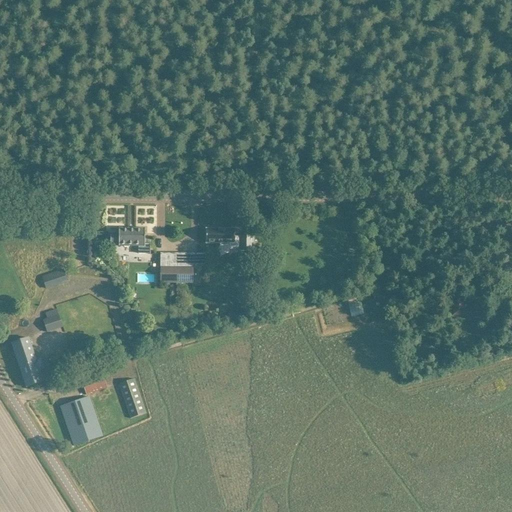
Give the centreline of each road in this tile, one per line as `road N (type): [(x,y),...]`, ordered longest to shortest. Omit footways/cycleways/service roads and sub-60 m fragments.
road 1 (tertiary): [(0,197),(511,198)]
road 2 (track): [(114,0),(114,75),(158,135),(164,198)]
road 3 (track): [(316,0),(511,56)]
road 4 (unclassified): [(77,511),(0,388)]
